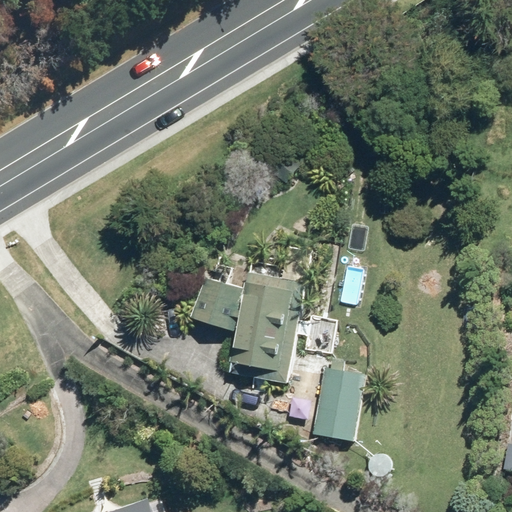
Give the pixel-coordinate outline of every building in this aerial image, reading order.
[(279,168),(291,178),(306,160),(293,150),(279,168)] [(198,317),(240,325),(231,368),(290,380),(311,276),(254,265),(252,276),(207,268),(198,317)] [(475,285),(479,311),(495,309),(491,282),(475,285)] [(329,360),(317,427),(358,434),(370,366),(329,360)] [(165,511),(160,497),(150,501),(147,495),(97,511),(165,511)]
